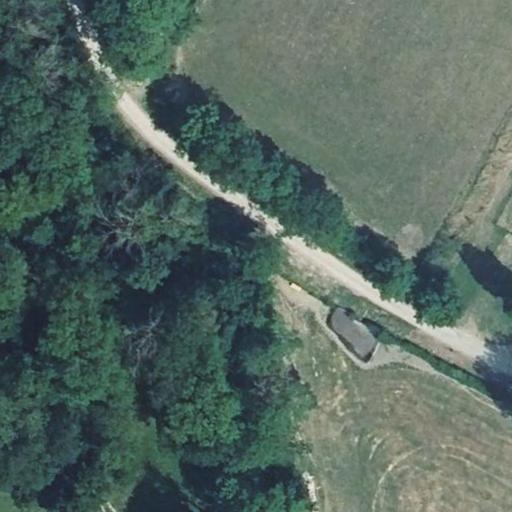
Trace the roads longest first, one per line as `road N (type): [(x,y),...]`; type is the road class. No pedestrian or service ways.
road 1 (unclassified): [(511,365),(459,343),(331,261),(0,20)]
road 2 (track): [(112,511),(63,435),(0,228)]
road 3 (track): [(0,18),(120,104),(78,0)]
